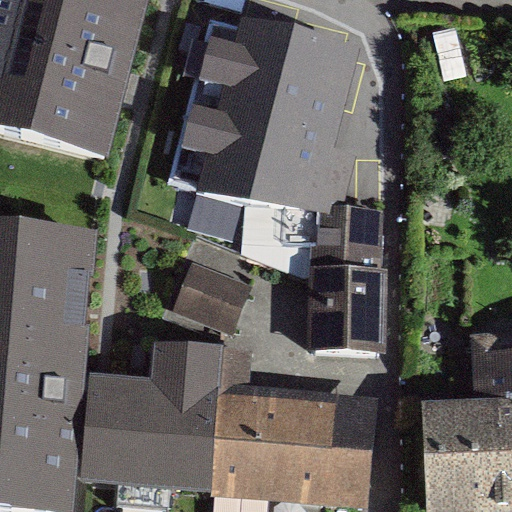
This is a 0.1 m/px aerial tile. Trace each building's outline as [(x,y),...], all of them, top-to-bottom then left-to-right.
[(157,0),(0,0),(0,136),(112,166),(157,0)] [(335,57),(222,28),(179,191),(252,212),(304,215),(341,67),(335,57)] [(304,215),(252,212),(250,261),(305,283),(319,281),(315,356),(379,359),(382,280),(376,279),(378,217),(304,215)] [(62,511),(87,244),(0,236),(0,508),(41,511),(62,511)] [(258,302),(199,276),(179,322),(238,348),(258,302)] [(153,401),(96,397),(89,482),(213,494),(222,358),(159,357),(153,401)] [(222,358),(213,494),(326,505),(336,416),(242,406),(245,360),(222,358)] [(485,416),(428,418),(431,511),(490,511),(511,511),(511,362),(480,364),(485,416)] [(336,416),(326,505),(363,507),(370,420),(365,409),(352,408),(351,418),(336,416)]
